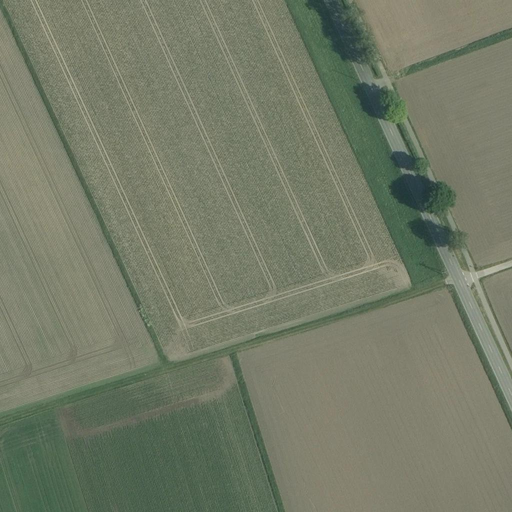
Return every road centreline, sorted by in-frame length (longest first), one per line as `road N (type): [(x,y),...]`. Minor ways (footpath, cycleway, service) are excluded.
road 1 (track): [(0,422),(459,282)]
road 2 (secondary): [(329,0),(511,397)]
road 3 (track): [(230,351),(280,511)]
